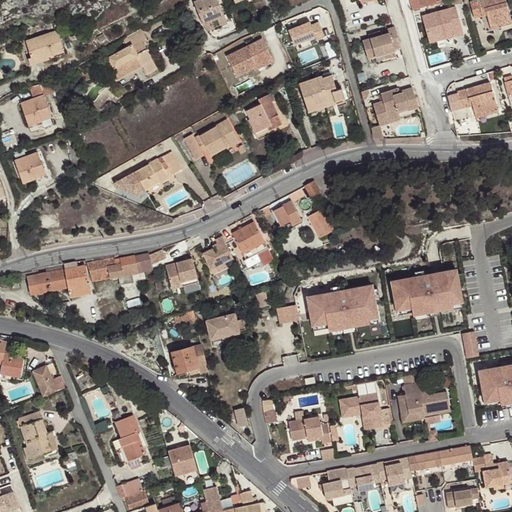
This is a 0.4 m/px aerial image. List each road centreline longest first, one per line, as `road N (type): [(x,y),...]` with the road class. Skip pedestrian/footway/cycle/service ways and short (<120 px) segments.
road 1 (residential): [(21,263),(169,236),(318,164),(370,151)]
road 2 (unknown): [(291,371),(285,305),(302,274),(409,247),(410,227),(373,201)]
road 3 (tertiary): [(56,337),(108,356),(175,398),(270,476)]
road 4 (residential): [(270,476),(511,430)]
road 5 (residential): [(56,337),(122,511)]
road 6 (residential): [(331,0),(370,151)]
road 7 (unknown): [(347,61),(232,113)]
road 8 (residential): [(325,0),(211,48)]
